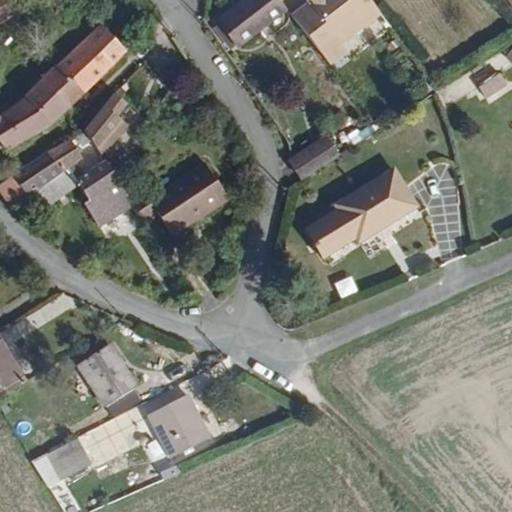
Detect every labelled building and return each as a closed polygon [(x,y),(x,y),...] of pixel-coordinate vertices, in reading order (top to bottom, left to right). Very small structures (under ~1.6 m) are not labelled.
[(0,0),(0,24),(26,11),(20,0),(0,0)] [(240,46),(287,10),(278,0),(253,0),(218,28),(223,35),(226,36),(230,32),(240,46)] [(333,67),(391,23),(373,0),(301,0),(289,9),(333,67)] [(51,129),(127,53),(105,26),(47,80),(0,118),(0,149),(5,147),(9,152),(51,129)] [(240,46),(230,32),(226,36),(236,49),(240,46)] [(486,99),(508,84),(500,73),(479,88),(486,99)] [(106,161),(140,114),(130,107),(139,96),(127,86),(88,134),(106,161)] [(304,181),(337,158),(326,142),(293,164),(304,181)] [(136,205),(134,203),(109,165),(103,170),(79,182),(75,175),(69,179),(67,175),(71,171),(86,163),(74,144),(53,153),(27,170),(0,185),(0,186),(14,210),(34,196),(44,215),(77,193),(88,208),(86,211),(98,229),(136,205)] [(148,193),(134,203),(136,205),(148,224),(162,215),(175,237),(232,200),(209,164),(153,200),(148,193)] [(355,245),(383,228),(385,231),(415,211),(392,175),(336,211),(338,215),(307,235),(325,262),(354,243),(355,245)] [(127,395),(103,351),(72,368),(98,414),(127,395)] [(0,403),(20,393),(0,359),(0,403)] [(170,464),(209,445),(188,402),(149,420),(170,464)] [(74,478),(60,448),(34,461),(49,492),(74,478)]
